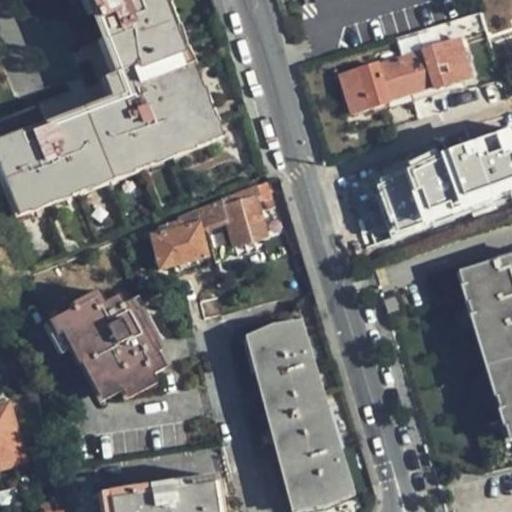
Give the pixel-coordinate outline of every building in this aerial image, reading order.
[(155,0),(86,0),(92,13),(106,50),(114,73),(105,76),(113,99),(66,118),(0,143),(0,155),(19,204),(206,131),(155,0)] [(472,78),(459,39),(422,51),(423,53),(378,67),(376,64),(340,76),(351,114),(388,103),(386,96),(432,82),(434,89),(472,78)] [(95,85),(0,119),(0,138),(101,102),(95,85)] [(511,138),(511,114),(475,124),(480,146),(511,138)] [(390,173),(404,216),(423,209),(459,197),(445,154),(390,173)] [(266,180),(255,184),(260,195),(268,210),(275,208),(268,188),(266,180)] [(255,184),(220,198),(221,201),(201,209),(206,229),(225,221),(232,246),(263,237),(254,198),(260,195),(255,184)] [(198,232),(206,229),(201,209),(177,218),(180,228),(149,235),(157,269),(204,257),(198,232)] [(427,218),(423,209),(404,216),(407,224),(427,218)] [(511,253),(482,264),(484,270),(511,261),(511,253)] [(511,261),(484,270),(467,275),(511,423),(511,261)] [(511,423),(467,275),(459,277),(509,443),(511,442),(511,423)] [(70,308),(50,319),(58,334),(62,332),(70,347),(75,347),(95,385),(100,383),(107,398),(161,369),(154,354),(157,352),(134,310),(131,312),(126,302),(121,305),(116,296),(102,303),(95,290),(68,304),(70,308)] [(391,291),(380,294),(387,315),(398,312),(391,291)] [(275,331),(251,341),(263,385),(295,508),(324,503),(350,492),(298,328),(275,331)] [(0,466),(22,461),(6,404),(0,405),(0,466)] [(219,511),(214,476),(96,494),(98,511),(219,511)]
